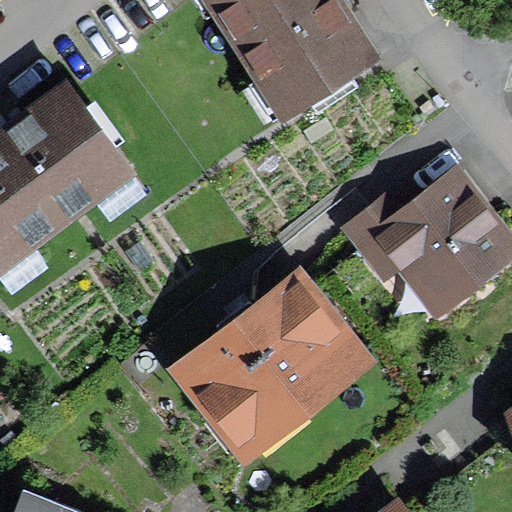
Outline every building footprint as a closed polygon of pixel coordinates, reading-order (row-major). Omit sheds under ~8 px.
[(383,56),(345,0),(201,0),(282,122),(310,104),(316,114),(359,87),(352,76),(383,56)] [(37,250),(96,206),(109,223),(147,194),(134,178),(138,175),(117,147),(123,142),(94,102),(87,107),(66,80),(0,130),(0,279),(12,296),(50,267),(37,250)] [(511,262),(511,233),(456,163),(394,212),(381,195),(337,229),(393,299),(409,287),(436,322),(511,262)] [(244,468),(377,362),(299,264),(166,369),(244,468)] [(76,511),(22,491),(13,511),(76,511)] [(378,511),(410,511),(398,497),(378,511)]
